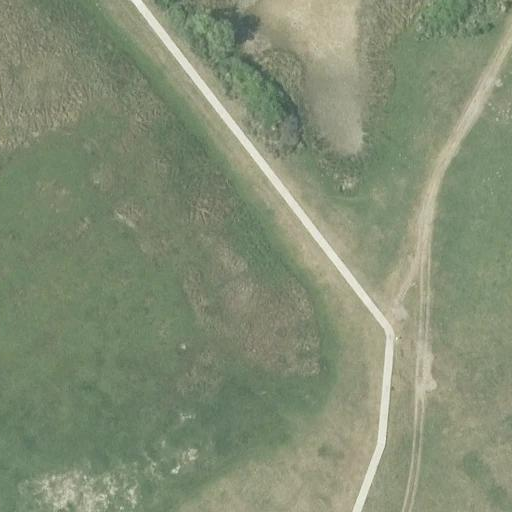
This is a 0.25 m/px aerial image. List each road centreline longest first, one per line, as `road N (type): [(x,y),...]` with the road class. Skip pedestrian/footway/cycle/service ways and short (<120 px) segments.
road 1 (track): [(391,335),(439,169),(511,32)]
road 2 (track): [(407,511),(426,202)]
